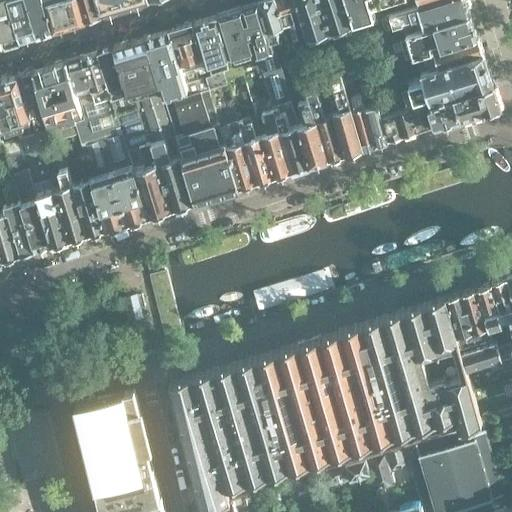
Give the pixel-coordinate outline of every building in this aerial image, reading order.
[(20,36),(10,0),(0,0),(0,42),(17,37),(20,36)] [(36,31),(27,0),(10,0),(20,36),(36,31)] [(53,26),(44,0),(27,0),(36,31),(53,26)] [(85,17),(79,0),(44,0),(53,26),(85,17)] [(101,12),(97,0),(79,0),(85,17),(101,12)] [(97,0),(101,12),(125,4),(140,0),(97,0)] [(309,162),(296,118),(276,54),(274,54),(270,38),(257,0),(254,0),(241,4),(217,12),(234,66),(241,64),(258,59),(273,107),(291,167),(309,162)] [(282,24),(275,0),(257,0),(270,38),(280,35),(277,25),(282,24)] [(304,32),(294,0),(275,0),(282,24),(290,21),(294,35),(304,32)] [(329,30),(319,0),(294,0),(304,32),(305,37),(329,30)] [(352,23),(352,22),(345,0),(319,0),(329,30),(352,23)] [(345,0),(352,22),(382,13),(387,25),(405,20),(408,16),(422,12),(426,24),(470,10),(466,0),(422,0),(402,7),(399,0),(345,0)] [(477,33),(476,29),(470,10),(426,24),(409,29),(416,52),(435,46),(477,33)] [(234,66),(217,12),(193,19),(210,73),(224,69),(234,66)] [(376,15),(365,18),(367,26),(379,22),(376,15)] [(193,19),(169,27),(186,81),(206,74),(210,73),(193,19)] [(186,81),(169,27),(166,28),(155,31),(145,34),(158,78),(161,88),(165,101),(209,88),(210,87),(206,74),(186,81)] [(482,48),(480,42),(477,33),(435,46),(439,61),(482,48)] [(158,78),(145,34),(114,43),(132,98),(139,95),(149,92),(146,81),(158,78)] [(132,98),(114,43),(97,48),(111,94),(114,102),(123,99),(126,107),(141,102),(139,95),(132,98)] [(111,94),(97,48),(81,53),(91,86),(92,87),(95,99),(111,94)] [(493,79),(489,68),(488,63),(482,48),(439,61),(422,67),(424,75),(410,79),(415,94),(410,95),(413,103),(427,99),(453,91),(493,79)] [(95,99),(92,87),(91,86),(81,53),(65,58),(80,108),(83,118),(76,120),(74,121),(78,131),(81,139),(100,134),(122,128),(114,102),(111,94),(95,99)] [(80,108),(65,58),(32,68),(45,112),(47,117),(57,114),(60,125),(74,121),(76,120),(73,109),(80,108)] [(383,78),(378,63),(366,67),(371,82),(383,78)] [(273,173),(256,112),(241,64),(234,66),(224,69),(256,178),(273,173)] [(371,82),(366,67),(366,66),(354,70),(356,77),(343,81),(363,145),(387,137),(380,113),(376,98),(371,82)] [(45,112),(32,68),(17,73),(27,105),(33,103),(37,115),(45,112)] [(224,69),(210,73),(206,74),(210,87),(209,88),(239,184),(256,178),(224,69)] [(363,145),(343,81),(341,71),(332,74),(337,92),(328,95),(331,106),(345,150),(363,145)] [(30,114),(27,105),(17,73),(16,73),(0,77),(0,79),(15,126),(23,123),(21,117),(30,114)] [(15,126),(0,79),(0,123),(4,122),(6,129),(15,126)] [(500,102),(495,87),(493,79),(453,91),(461,114),(500,102)] [(345,150),(331,106),(323,109),(315,81),(305,84),(309,95),(327,156),(345,150)] [(165,101),(161,88),(149,92),(139,95),(141,102),(153,139),(151,140),(171,205),(195,197),(165,101)] [(239,184),(209,88),(165,101),(195,197),(239,184)] [(461,114),(453,91),(427,99),(434,123),(461,114)] [(327,156),(309,95),(301,98),(306,115),(296,118),(309,162),(327,156)] [(171,205),(151,140),(153,139),(141,102),(126,107),(123,99),(114,102),(122,128),(134,165),(133,166),(147,212),(171,205)] [(427,99),(413,103),(409,104),(416,128),(418,128),(417,128),(433,123),(434,123),(427,99)] [(416,128),(409,104),(395,109),(402,133),(416,128)] [(291,167),(273,107),(256,112),(273,173),(291,167)] [(402,133),(395,109),(380,113),(387,137),(402,133)] [(74,121),(60,125),(55,126),(58,137),(78,131),(74,121)] [(147,212),(133,166),(134,165),(122,128),(100,134),(127,219),(147,212)] [(40,143),(37,132),(18,138),(19,139),(22,148),(40,143)] [(100,134),(81,139),(80,140),(85,158),(106,225),(127,219),(100,134)] [(35,192),(22,148),(19,139),(3,144),(4,147),(14,178),(23,204),(21,204),(34,248),(51,243),(35,192)] [(106,225),(85,158),(80,160),(85,176),(72,180),(88,231),(106,225)] [(410,178),(416,198),(475,180),(469,160),(410,178)] [(88,231),(72,180),(67,164),(59,167),(64,183),(54,186),(69,237),(88,231)] [(69,237),(54,186),(51,177),(45,179),(48,188),(35,192),(51,243),(69,237)] [(34,248),(21,204),(23,204),(14,178),(5,180),(14,208),(5,210),(18,253),(34,248)] [(331,222),(332,222),(392,202),(393,201),(394,200),(395,199),(395,198),(395,196),(395,195),(395,193),(394,192),(394,190),(393,189),(391,188),(390,188),(388,187),(387,187),(327,208),(326,209),(325,210),(324,211),(323,212),(323,214),(323,215),(323,217),(324,218),(325,219),(326,220),(327,221),(328,222),(330,222),(331,222)] [(18,253),(5,210),(0,212),(0,250),(2,258),(18,253)] [(270,240),(271,240),(311,228),(313,227),(314,226),(315,225),(316,224),(316,222),(317,221),(317,219),(316,217),(316,216),(315,214),(314,213),(313,212),(311,211),(310,211),(308,210),(306,210),(305,211),(266,223),(264,224),(263,225),(262,227),(261,228),(260,230),(260,232),(260,233),(260,235),(261,236),(262,238),(263,239),(265,239),(266,240),(268,240),(270,240)] [(185,266),(186,266),(246,245),(247,245),(248,244),(249,243),(249,242),(250,240),(250,239),(249,238),(249,235),(248,234),(247,233),(246,233),(245,232),(244,232),(242,232),(241,232),(180,252),(180,254),(179,255),(179,257),(179,259),(180,260),(180,262),(181,263),(182,264),(183,265),(185,266)] [(359,263),(359,265),(359,267),(359,269),(360,271),(363,273),(364,274),(367,274),(370,274),(430,255),(433,254),(436,252),(438,251),(441,249),(443,247),(444,245),(446,243),(447,241),(445,240),(440,239),(438,238),(435,238),(431,238),(429,239),(425,240),(365,259),(362,260),(360,262),(359,263)] [(166,260),(146,265),(164,337),(184,332),(166,260)] [(334,286),(328,266),(252,289),(259,310),(334,286)] [(511,302),(511,294),(506,275),(491,280),(497,301),(482,305),(483,311),(511,302)] [(497,301),(491,280),(476,285),(482,305),(497,301)] [(490,333),(486,321),(483,311),(482,305),(476,285),(460,290),(472,328),(479,326),(481,332),(473,335),(474,338),(490,333)] [(472,328),(460,290),(445,294),(459,342),(474,338),(473,335),(466,337),(464,330),(472,328)] [(145,305),(142,293),(125,297),(130,317),(141,314),(139,306),(145,305)] [(460,427),(482,420),(472,387),(466,368),(461,348),(459,342),(445,294),(360,321),(318,334),(297,341),(275,348),(234,360),(169,380),(195,484),(200,507),(201,511),(238,511),(237,506),(246,504),(242,493),(227,497),(224,484),(455,412),(460,427)] [(511,302),(483,311),(486,321),(510,314),(511,320),(511,302)] [(502,357),(502,355),(499,345),(497,338),(461,348),(466,368),(490,360),(502,357)] [(511,351),(511,341),(499,345),(502,355),(511,351)] [(511,351),(502,355),(502,357),(503,361),(505,368),(511,365),(511,351)] [(503,361),(502,357),(490,360),(491,365),(503,361)] [(164,511),(143,426),(141,417),(134,387),(124,389),(123,388),(75,400),(99,500),(102,500),(104,508),(101,508),(102,511),(164,511)] [(493,511),(490,498),(503,494),(482,420),(460,427),(403,443),(403,445),(409,463),(420,501),(423,511),(493,511)] [(389,469),(409,463),(403,445),(364,457),(369,473),(373,486),(393,480),(389,469)] [(369,473),(364,457),(345,462),(349,478),(369,473)] [(309,485),(305,474),(286,480),(289,491),(309,485)] [(289,492),(289,491),(286,480),(266,486),(270,498),(289,492)] [(511,511),(511,491),(503,494),(490,498),(493,511),(511,511)] [(423,511),(420,501),(401,507),(402,511),(423,511)]
